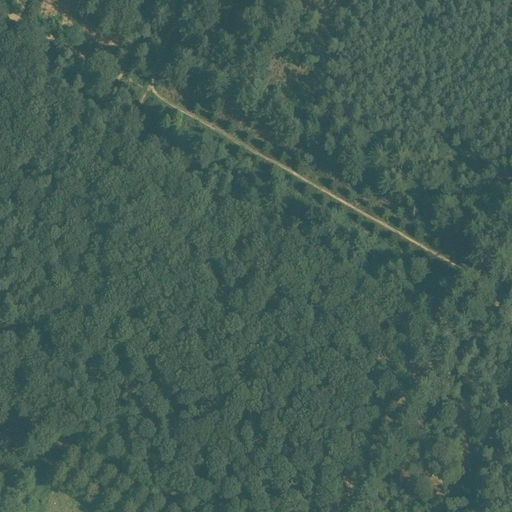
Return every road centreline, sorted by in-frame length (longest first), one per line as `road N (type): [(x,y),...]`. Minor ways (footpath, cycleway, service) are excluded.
road 1 (track): [(57,456),(137,99),(146,90)]
road 2 (track): [(511,235),(355,511)]
road 3 (track): [(149,511),(0,427)]
